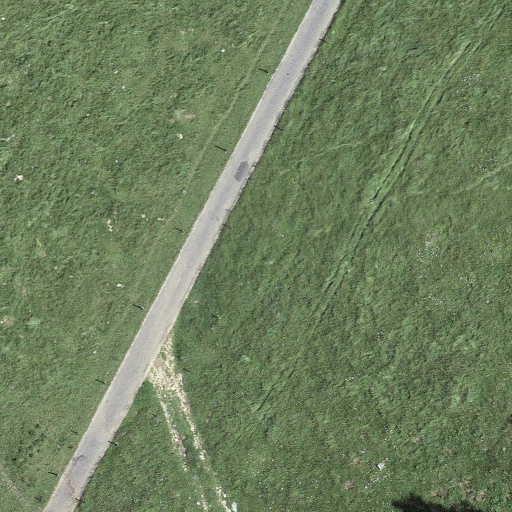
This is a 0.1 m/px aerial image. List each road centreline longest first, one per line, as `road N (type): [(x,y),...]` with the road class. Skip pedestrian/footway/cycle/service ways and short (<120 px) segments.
road 1 (track): [(329,0),(57,511)]
road 2 (track): [(152,333),(215,511)]
